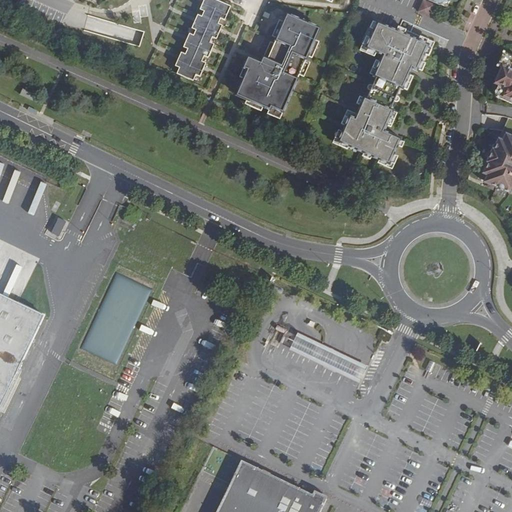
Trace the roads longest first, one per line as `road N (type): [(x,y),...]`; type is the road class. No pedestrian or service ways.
road 1 (tertiary): [(387,264),(262,239),(0,110)]
road 2 (residential): [(446,222),(466,57),(490,0)]
road 3 (tertiary): [(387,264),(391,289),(413,313),(442,319),(474,301)]
